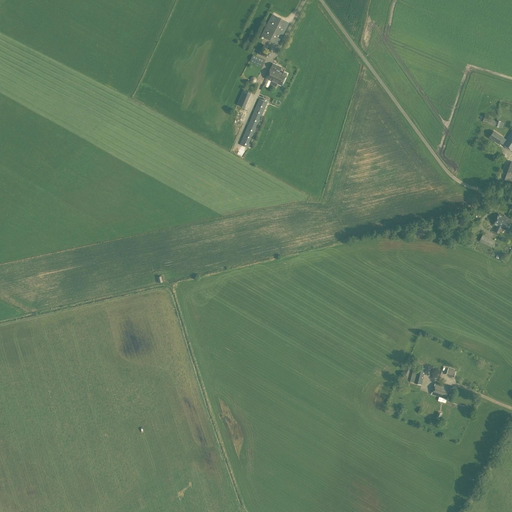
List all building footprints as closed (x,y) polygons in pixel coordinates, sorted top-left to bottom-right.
[(278,43),(289,23),(272,14),(261,35),(278,43)] [(257,54),(261,55),(265,46),(261,44),(257,54)] [(262,67),(265,60),(253,54),(250,62),(262,67)] [(278,84),(282,85),(287,74),(283,72),(282,74),(279,73),(281,68),(273,64),(266,78),(272,81),(270,84),(276,87),(278,84)] [(243,89),(237,104),(245,107),(251,93),(243,89)] [(268,102),(259,99),(239,144),(248,148),(268,102)] [(482,121),(495,126),(499,127),(502,128),(504,123),(501,122),(501,121),(497,120),(497,121),(484,117),(482,121)] [(511,151),(511,130),(506,139),(503,137),(494,131),(490,137),(499,143),(499,142),(502,144),(502,145),(511,151)] [(495,231),(499,233),(501,228),(507,230),(511,221),(499,214),(494,224),(497,226),(495,231)] [(479,241),(492,247),(495,241),(482,234),(479,241)] [(421,385),(425,369),(417,367),(416,372),(412,371),(410,382),(421,385)] [(447,368),(446,375),(454,376),(455,369),(447,368)] [(435,383),(432,394),(447,399),(451,388),(435,383)]
